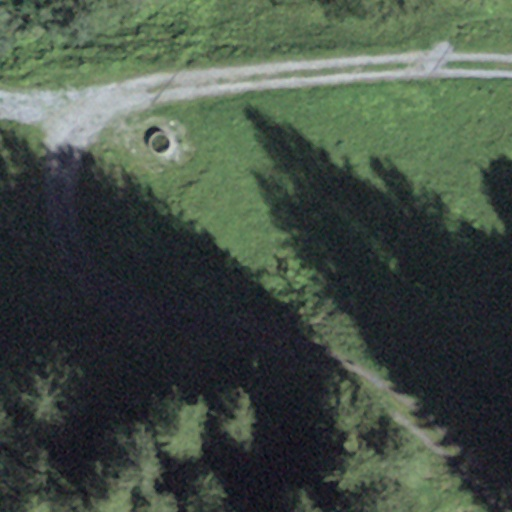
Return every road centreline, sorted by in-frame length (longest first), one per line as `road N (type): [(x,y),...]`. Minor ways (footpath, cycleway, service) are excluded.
road 1 (track): [(80,95),(72,140),(85,231),(137,300),(291,340),(511,501)]
road 2 (track): [(511,68),(80,95)]
